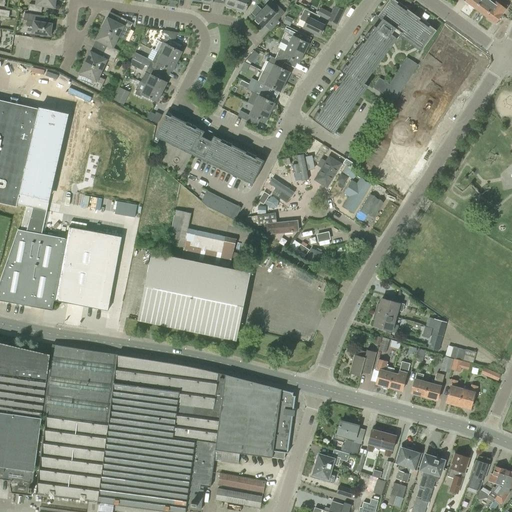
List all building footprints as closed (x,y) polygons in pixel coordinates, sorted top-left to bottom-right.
[(55,0),(36,0),(36,5),(29,4),(28,11),(42,13),(43,6),(55,8),(55,0)] [(226,0),(224,5),(235,9),(238,0),(226,0)] [(238,0),(235,9),(245,13),(249,0),(238,0)] [(341,72),(345,75),(312,119),(331,133),(364,87),(360,85),(392,40),(387,36),(393,27),(423,49),(436,31),(394,0),(389,0),(378,16),(378,17),(372,25),(374,26),(341,72)] [(465,0),(465,2),(475,9),(481,0),(480,0),(465,0)] [(475,9),(485,17),(492,8),(481,0),(475,9)] [(492,8),(485,17),(495,24),(502,16),(502,15),(506,10),(506,9),(508,6),(499,0),(497,0),(492,8)] [(255,19),(264,27),(272,17),(277,22),(285,13),(276,5),(272,10),(267,6),(255,19)] [(328,20),(337,25),(344,10),(335,6),(328,20)] [(0,16),(9,18),(10,11),(0,9),(0,16)] [(303,28),(319,36),(324,25),(313,20),(315,14),(305,9),(299,20),(306,23),(303,28)] [(40,16),(28,14),(27,26),(33,27),(32,34),(50,36),(52,24),(39,22),(40,16)] [(283,24),(290,27),(293,19),(286,16),(286,17),(285,17),(282,22),(283,22),(283,24)] [(107,18),(102,29),(119,37),(124,26),(130,30),(133,23),(121,17),(118,23),(107,18)] [(293,36),(288,46),(304,54),(309,44),(298,38),(300,33),(286,26),(284,32),(293,36)] [(102,29),(96,40),(107,45),(104,51),(117,57),(120,51),(113,48),(119,37),(102,29)] [(157,52),(177,62),(182,52),(172,47),(179,33),(164,31),(162,35),(165,37),(163,42),(162,42),(157,52)] [(434,53),(442,58),(451,43),(444,38),(434,53)] [(450,64),(459,48),(451,43),(442,58),(450,64)] [(275,59),(277,59),(286,64),(288,58),(299,64),(304,54),(288,46),(283,56),(278,53),(275,59)] [(458,69),(467,54),(459,49),(450,64),(458,69)] [(252,62),(261,55),(258,51),(249,58),(252,62)] [(91,52),(85,63),(102,71),(107,60),(101,57),(91,52)] [(157,52),(153,61),(136,52),(133,59),(144,65),(148,67),(156,70),(158,65),(172,72),(173,71),(175,70),(178,65),(177,63),(177,62),(157,52)] [(466,75),(475,60),(467,54),(458,70),(466,75)] [(267,61),(262,71),(285,83),(290,73),(274,65),(277,59),(275,59),(271,57),(269,62),(267,61)] [(377,103),(389,111),(418,65),(406,57),(377,103)] [(133,59),(132,59),(130,64),(142,70),(144,65),(133,59)] [(102,71),(85,63),(80,74),(91,79),(88,85),(100,91),(105,80),(99,77),(102,71)] [(156,70),(148,67),(144,77),(149,79),(146,85),(162,93),(167,83),(153,76),(156,70)] [(252,78),(249,84),(260,90),(267,93),(270,87),(281,92),(285,83),(262,71),(257,81),(252,78)] [(382,90),(387,81),(380,78),(376,87),(382,90)] [(252,92),(247,102),(270,114),(271,112),(273,111),(275,107),(274,105),(275,104),(258,95),(260,90),(249,84),(246,89),(252,92)] [(162,93),(146,85),(143,90),(138,88),(135,94),(141,97),(142,95),(157,103),(162,93)] [(119,87),(113,100),(123,105),(130,92),(119,87)] [(428,98),(443,107),(448,99),(433,89),(428,98)] [(423,106),(438,115),(443,107),(428,98),(423,106)] [(0,100),(0,203),(16,207),(17,205),(26,207),(23,221),(21,230),(42,234),(47,212),(52,188),(53,185),(54,182),(24,175),(32,137),(37,116),(39,109),(16,104),(17,100),(12,99),(11,103),(0,100)] [(270,114),(247,102),(254,106),(249,115),(265,123),(270,114)] [(418,114),(433,123),(438,115),(423,106),(418,114)] [(69,109),(68,116),(80,119),(82,112),(69,109)] [(238,117),(244,120),(247,114),(241,111),(238,117)] [(150,112),(147,119),(152,121),(155,115),(150,112)] [(413,122),(428,132),(433,123),(418,114),(413,122)] [(216,163),(229,169),(241,175),(254,182),(264,161),(257,157),(256,159),(251,157),(245,154),(246,152),(239,149),(232,145),(231,147),(226,145),(221,142),(222,140),(214,136),(214,137),(209,135),(204,132),(205,132),(197,128),(196,130),(186,125),(186,123),(179,119),(172,116),(171,118),(166,115),(157,134),(169,140),(182,146),(195,152),(196,149),(206,153),(204,157),(216,163)] [(408,130),(423,140),(428,132),(413,122),(408,130)] [(51,178),(64,181),(76,128),(63,125),(51,178)] [(416,151),(421,143),(406,133),(400,142),(416,151)] [(411,159),(416,151),(400,142),(395,150),(411,159)] [(318,163),(324,154),(324,153),(319,150),(313,159),(318,163)] [(405,167),(411,159),(395,150),(390,158),(405,167)] [(310,187),(304,156),(297,157),(298,165),(293,166),(294,175),(301,174),(304,188),(310,187)] [(326,189),(343,164),(331,156),(314,181),(326,189)] [(279,160),(280,166),(290,164),(289,158),(279,160)] [(400,175),(405,167),(390,158),(385,166),(400,175)] [(344,171),(353,177),(357,172),(347,166),(344,171)] [(395,184),(400,175),(385,166),(380,174),(395,184)] [(342,177),(339,186),(345,188),(347,179),(342,177)] [(353,214),(373,184),(363,177),(358,185),(351,181),(344,193),(349,196),(342,206),(353,214)] [(293,193),(272,178),(266,187),(287,201),(293,193)] [(386,190),(377,184),(373,190),(383,195),(386,190)] [(208,207),(235,220),(241,208),(207,191),(201,202),(208,207)] [(264,192),(258,201),(263,205),(269,196),(264,192)] [(365,226),(381,202),(373,196),(357,221),(365,226)] [(428,199),(421,209),(425,212),(432,202),(428,199)] [(184,248),(182,256),(230,266),(236,240),(187,230),(190,214),(175,211),(168,245),(184,248)] [(259,227),(257,216),(251,217),(253,228),(259,227)] [(266,234),(300,232),(299,222),(265,224),(266,234)] [(69,227),(55,301),(108,311),(122,237),(69,227)] [(0,279),(0,300),(52,311),(66,239),(66,238),(42,234),(21,230),(17,229),(0,279)] [(318,244),(330,240),(328,232),(316,236),(318,244)] [(300,244),(297,250),(306,256),(309,250),(300,244)] [(250,274),(152,253),(138,320),(236,340),(250,274)] [(381,299),(378,312),(395,317),(397,311),(402,312),(404,305),(381,299)] [(395,317),(378,312),(374,326),(396,332),(398,326),(394,324),(395,317)] [(436,320),(433,328),(444,331),(447,323),(436,320)] [(433,328),(432,334),(442,337),(444,331),(433,328)] [(432,334),(430,340),(441,343),(442,337),(432,334)] [(375,336),(373,344),(380,346),(382,338),(375,336)] [(389,342),(382,340),(379,351),(386,353),(389,342)] [(441,343),(430,340),(427,349),(438,352),(441,343)] [(10,484),(11,493),(31,496),(50,355),(0,343),(0,467),(0,468),(0,479),(10,481),(10,484)] [(46,415),(35,495),(97,502),(97,503),(163,511),(185,511),(186,509),(200,511),(203,487),(210,488),(214,461),(238,464),(239,454),(284,459),(285,453),(287,453),(295,397),(292,396),(293,393),(282,391),(282,390),(238,379),(208,371),(173,364),(53,345),(43,415),(46,415)] [(450,357),(456,359),(459,348),(453,346),(453,347),(450,357)] [(462,360),(464,355),(465,350),(459,348),(456,359),(461,360),(462,360)] [(367,349),(365,357),(355,354),(350,373),(360,376),(362,371),(370,373),(376,352),(367,349)] [(415,361),(422,363),(425,351),(418,349),(415,361)] [(465,349),(465,350),(464,355),(474,358),(476,352),(465,349)] [(464,355),(462,360),(473,363),(474,358),(464,355)] [(440,371),(449,373),(453,359),(444,356),(440,371)] [(388,386),(389,387),(393,373),(385,371),(387,362),(378,359),(375,369),(380,370),(376,383),(382,385),(383,387),(386,388),(388,386)] [(453,359),(449,373),(450,373),(451,370),(460,372),(463,362),(453,359)] [(393,373),(389,387),(401,390),(409,363),(402,361),(398,375),(393,373)] [(483,367),(480,374),(498,381),(500,375),(483,367)] [(411,393),(424,396),(428,383),(421,381),(423,375),(417,373),(411,393)] [(428,383),(424,396),(437,400),(444,375),(437,373),(433,385),(428,383)] [(447,402),(459,405),(463,390),(455,388),(457,381),(451,379),(449,386),(451,386),(447,402)] [(463,390),(459,405),(470,408),(474,394),(476,394),(478,387),(471,385),(470,392),(463,390)] [(340,422),(337,435),(355,440),(358,426),(340,422)] [(368,444),(367,450),(372,452),(374,445),(379,447),(383,433),(384,430),(376,428),(375,431),(372,430),(368,444)] [(383,433),(379,447),(386,448),(384,455),(390,457),(395,436),(391,435),(392,433),(384,430),(383,433)] [(334,449),(334,450),(349,454),(357,456),(360,444),(346,439),(342,452),(334,449)] [(396,478),(401,480),(410,451),(401,448),(396,464),(401,465),(401,467),(400,466),(396,478)] [(319,455),(316,464),(331,468),(332,464),(338,466),(340,460),(346,461),(349,454),(334,450),(332,455),(327,454),(326,457),(319,455)] [(410,451),(401,480),(407,482),(411,468),(416,470),(421,454),(410,451)] [(360,452),(356,464),(362,466),(366,454),(360,452)] [(447,477),(453,478),(449,491),(458,494),(463,477),(464,477),(466,473),(464,473),(469,458),(455,454),(450,468),(447,477)] [(426,483),(434,458),(425,455),(421,470),(424,471),(419,487),(425,489),(426,486),(425,486),(426,483)] [(444,461),(434,458),(426,483),(425,486),(426,486),(432,488),(434,480),(437,481),(439,475),(444,461)] [(381,479),(388,481),(393,463),(386,461),(381,479)] [(483,480),(484,480),(489,465),(476,461),(471,476),(467,485),(469,486),(468,487),(477,490),(477,489),(479,490),(483,480)] [(331,468),(316,464),(313,475),(312,478),(333,484),(335,476),(329,474),(331,468)] [(486,498),(492,502),(503,484),(508,471),(495,467),(493,475),(490,475),(488,481),(497,483),(495,488),(493,486),(489,492),(483,487),(480,491),(476,498),(479,500),(486,498)] [(503,484),(492,502),(493,502),(489,508),(493,511),(498,503),(502,505),(509,494),(511,488),(511,472),(508,471),(503,484)] [(218,486),(263,494),(265,481),(220,473),(218,486)] [(386,482),(377,479),(373,493),(381,495),(386,482)] [(388,504),(392,505),(399,485),(394,483),(390,494),(391,494),(388,504)] [(399,485),(392,505),(399,507),(406,487),(399,485)] [(354,491),(338,486),(336,494),(351,499),(354,491)] [(411,511),(414,511),(423,490),(419,488),(411,511)] [(215,501),(260,509),(262,497),(218,489),(215,501)] [(423,490),(414,511),(424,511),(431,492),(423,490)] [(341,511),(344,505),(332,501),(328,511),(326,511),(315,508),(313,511),(341,511)] [(374,511),(377,506),(363,502),(362,508),(360,508),(358,511),(374,511)]
